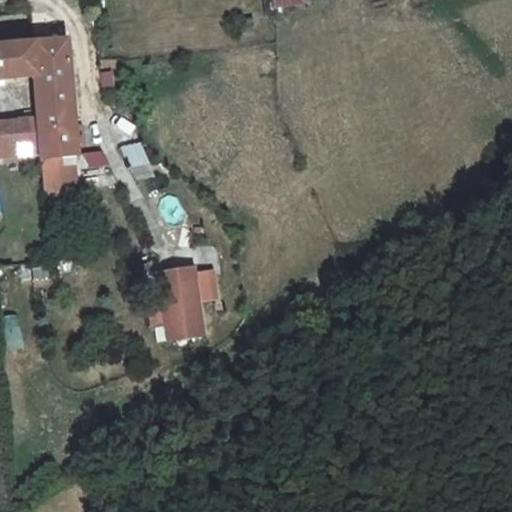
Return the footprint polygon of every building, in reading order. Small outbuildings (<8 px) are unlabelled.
[(262,0),(264,9),(310,4),(309,0),(262,0)] [(40,151),(44,190),(78,187),(64,38),(30,42),(33,74),(37,116),(40,151)] [(0,44),(0,77),(33,74),(30,42),(0,44)] [(99,73),(101,86),(115,85),(114,72),(99,73)] [(0,154),(40,151),(37,116),(0,119),(0,154)] [(91,171),(109,164),(104,150),(86,156),(91,171)] [(49,230),(51,255),(70,253),(67,228),(49,230)] [(157,274),(167,343),(204,337),(193,269),(157,274)]
